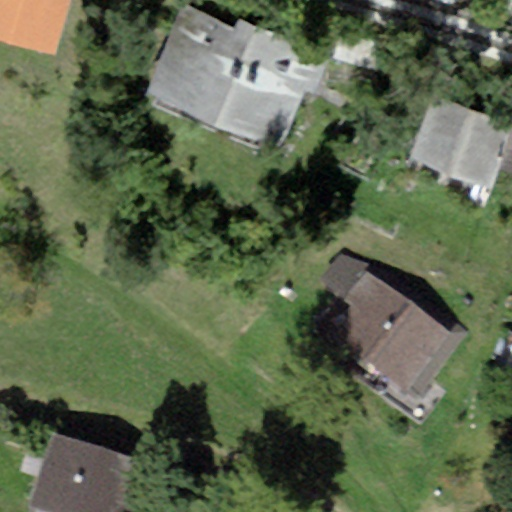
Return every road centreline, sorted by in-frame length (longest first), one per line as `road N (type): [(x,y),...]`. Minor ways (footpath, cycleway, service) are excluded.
road 1 (track): [(374,511),(318,448),(6,219)]
road 2 (track): [(332,511),(210,452),(0,396)]
road 3 (residential): [(511,46),(363,0)]
